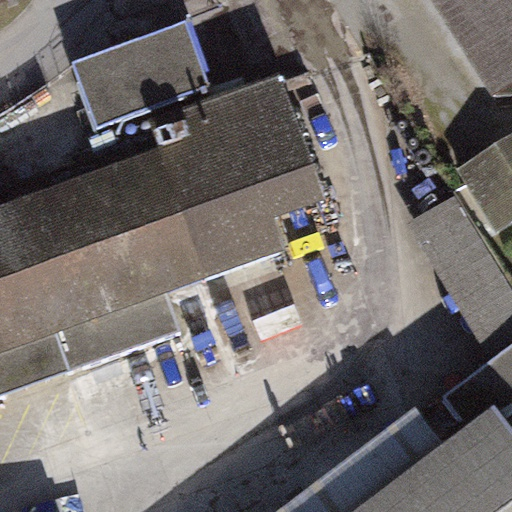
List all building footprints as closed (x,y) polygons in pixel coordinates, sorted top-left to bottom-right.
[(8,0),(0,0),(0,21),(14,16),(8,0)] [(511,0),(427,0),(500,113),(511,111),(511,0)] [(193,42),(74,80),(96,148),(214,111),(193,42)] [(0,225),(0,382),(295,279),(286,254),(337,236),(289,101),(190,136),(198,155),(0,225)] [(511,158),(466,188),(500,242),(511,234),(511,158)] [(511,511),(511,455),(501,440),(403,511),(511,511)]
